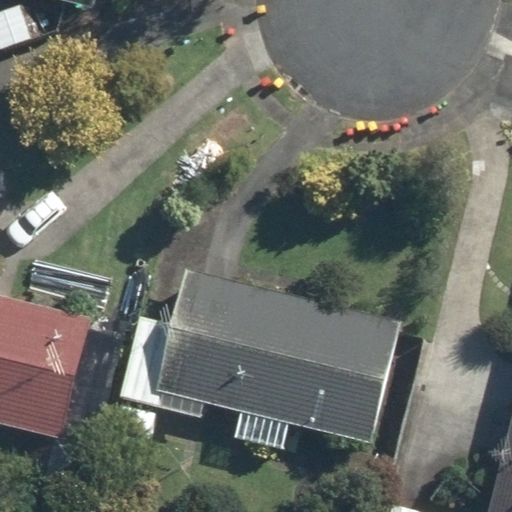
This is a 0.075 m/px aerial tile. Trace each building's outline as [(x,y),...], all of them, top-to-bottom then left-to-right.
[(0,180),(1,173),(0,172),(0,421),(76,437),(100,316),(0,295),(0,180)] [(409,323),(193,271),(180,325),(147,317),(128,397),(214,418),(216,407),(379,446),(409,323)] [(175,415),(117,398),(107,436),(164,452),(175,415)] [(108,453),(53,441),(45,480),(100,492),(108,453)] [(511,511),(511,469),(501,511),(511,511)] [(430,511),(389,501),(386,511),(430,511)]
